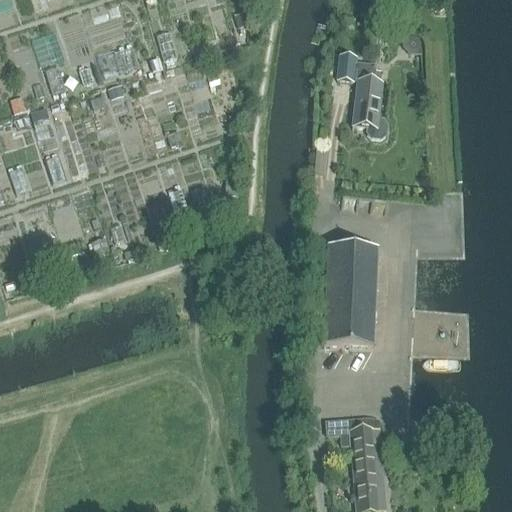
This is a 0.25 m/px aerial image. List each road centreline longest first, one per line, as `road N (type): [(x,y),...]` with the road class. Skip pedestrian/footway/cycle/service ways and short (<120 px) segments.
road 1 (unclassified): [(323,197),(315,402),(322,511)]
road 2 (unknown): [(315,402),(353,404),(387,393),(399,323)]
